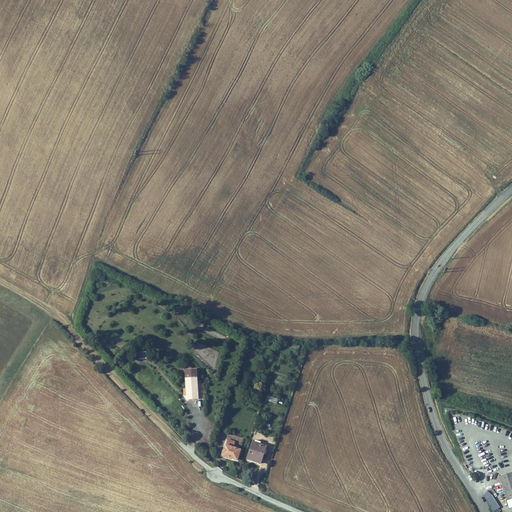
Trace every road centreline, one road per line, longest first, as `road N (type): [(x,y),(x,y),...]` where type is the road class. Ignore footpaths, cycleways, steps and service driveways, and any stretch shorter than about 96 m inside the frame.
road 1 (tertiary): [(511,188),(442,261),(415,318),(437,427),(485,511)]
road 2 (track): [(0,280),(54,313),(182,444)]
road 3 (unclassified): [(300,511),(234,483),(182,444)]
